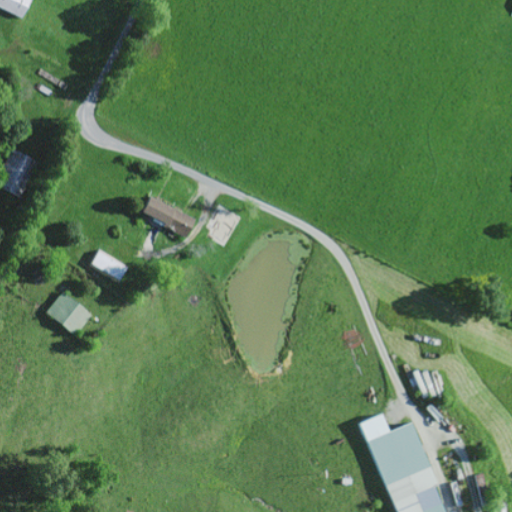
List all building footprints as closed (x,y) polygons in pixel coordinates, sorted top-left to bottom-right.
[(0,0),(26,0),(19,15),(0,5),(0,0)] [(0,162),(8,146),(35,159),(18,194),(0,185),(0,162)] [(139,209),(147,193),(192,216),(184,232),(139,209)] [(222,202),(236,208),(230,222),(216,216),(222,202)] [(87,262),(97,246),(125,263),(115,279),(87,262)] [(60,289),(88,312),(72,333),(44,309),(60,289)] [(395,511),(364,438),(407,420),(433,482),(430,483),(442,511),(395,511)]
